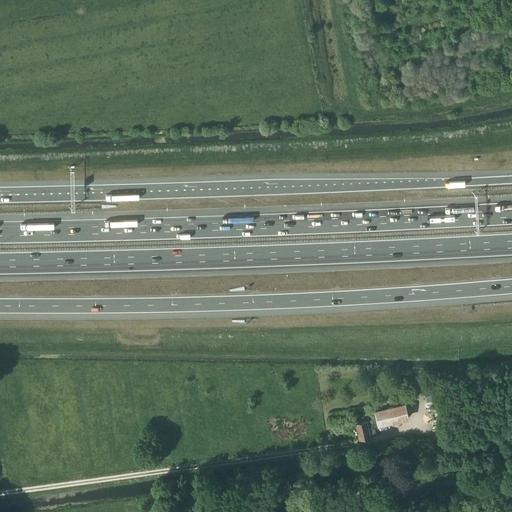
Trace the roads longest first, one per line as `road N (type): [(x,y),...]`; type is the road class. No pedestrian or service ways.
road 1 (motorway): [(0,307),(222,304),(511,286)]
road 2 (motorway): [(511,180),(0,199)]
road 3 (motorway): [(511,214),(0,232)]
road 4 (motorway): [(0,263),(511,245)]
